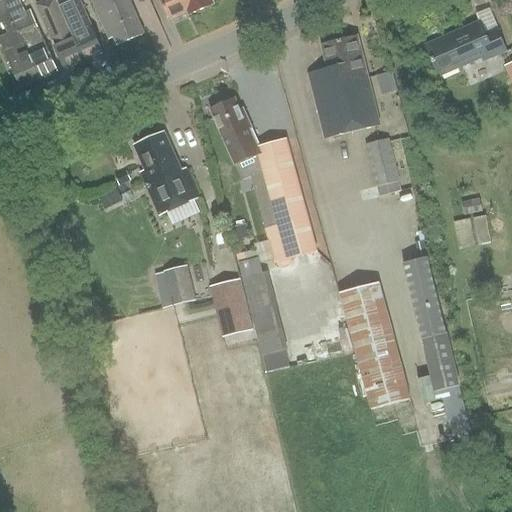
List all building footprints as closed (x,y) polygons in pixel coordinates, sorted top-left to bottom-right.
[(0,0),(0,24),(9,21),(13,32),(0,37),(0,41),(21,89),(40,80),(12,19),(6,1),(4,2),(3,0),(0,0)] [(30,10),(26,12),(20,0),(9,0),(6,1),(12,19),(40,80),(58,72),(30,10)] [(36,4),(37,6),(36,6),(65,69),(84,60),(56,0),(42,0),(43,1),(36,4)] [(56,0),(84,60),(100,53),(75,0),(56,0)] [(89,0),(107,41),(113,38),(116,47),(144,36),(128,0),(89,0)] [(159,0),(168,19),(187,11),(182,0),(159,0)] [(182,0),(187,11),(188,14),(212,4),(210,0),(182,0)] [(490,60),(508,52),(498,29),(485,35),(480,24),(427,47),(439,75),(487,54),(490,60)] [(326,141),(379,128),(358,38),(322,47),(327,70),(310,74),(326,141)] [(378,76),(382,95),(397,92),(393,73),(378,76)] [(258,155),(262,172),(251,175),(265,228),(264,228),(273,264),(277,263),(278,269),(293,265),(292,259),(318,252),(287,139),(258,147),(251,133),(254,132),(243,110),(239,112),(234,100),(211,111),(225,140),(237,165),(258,155)] [(160,218),(199,200),(186,171),(182,172),(165,135),(134,149),(145,173),(140,175),(160,218)] [(378,189),(400,183),(389,141),(367,146),(378,189)] [(127,172),(116,177),(120,186),(131,182),(127,172)] [(480,199),(462,203),(465,216),(483,212),(480,199)] [(471,220),(455,223),(460,251),(477,248),(471,220)] [(247,225),(230,229),(233,241),(238,240),(250,237),(247,225)] [(259,260),(254,242),(246,244),(249,252),(245,253),(247,263),(259,260)] [(215,287),(210,288),(223,338),(254,330),(236,258),(209,264),(215,287)] [(449,334),(429,258),(404,264),(424,340),(449,334)] [(165,273),(173,307),(196,301),(188,267),(165,273)] [(269,273),(243,280),(257,337),(266,373),(290,367),(286,350),(288,350),(269,273)] [(380,284),(340,295),(371,410),(411,400),(380,284)] [(424,340),(422,341),(435,393),(462,387),(449,334),(424,340)]
